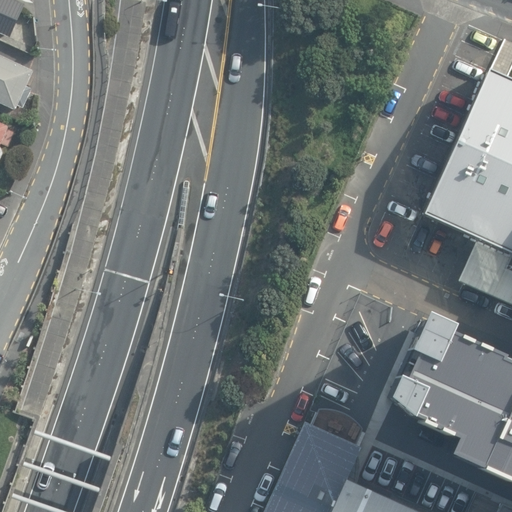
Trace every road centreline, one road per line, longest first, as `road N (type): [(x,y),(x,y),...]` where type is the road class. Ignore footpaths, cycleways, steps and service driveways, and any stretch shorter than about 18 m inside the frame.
road 1 (motorway): [(48,511),(121,298),(187,0)]
road 2 (motorway): [(248,0),(206,297),(142,511)]
road 3 (residential): [(70,0),(69,117),(0,296)]
